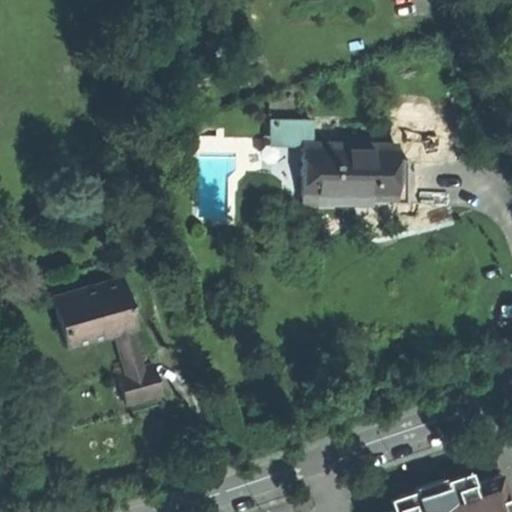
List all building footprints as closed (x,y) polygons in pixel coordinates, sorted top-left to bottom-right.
[(310,121),(269,120),(268,143),(300,144),(310,144),(310,121)] [(401,158),(401,144),(310,144),(300,144),(300,197),(302,197),(302,196),(376,196),(401,196),(401,158)] [(414,158),(401,158),(401,196),(376,196),(376,202),(414,203),(414,158)] [(120,276),(51,296),(65,346),(88,340),(113,333),(130,328),(135,327),(120,276)] [(130,328),(113,333),(124,371),(141,366),(130,328)] [(124,371),(116,374),(124,403),(160,393),(152,363),(141,366),(124,371)] [(462,486),(458,474),(441,480),(443,484),(416,493),(415,489),(398,494),(402,505),(382,511),(511,511),(499,473),(462,486)] [(443,484),(441,480),(427,484),(415,489),(416,493),(443,484)]
